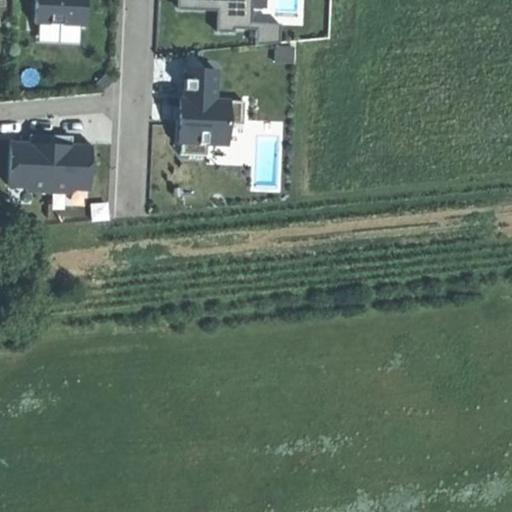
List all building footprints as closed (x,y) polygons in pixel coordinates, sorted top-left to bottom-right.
[(34,0),(34,24),(83,26),(84,0),(34,0)] [(177,0),(177,9),(217,10),(217,33),(233,33),(233,30),(250,30),(251,9),(249,9),(249,0),(177,0)] [(255,25),(255,46),(279,44),(280,24),(277,24),(277,26),(255,25)] [(216,71),(184,70),(183,100),(182,120),(178,120),(176,120),(175,144),(180,144),(180,155),(206,156),(207,145),(227,146),(228,125),(243,125),(244,102),(215,101),(216,71)] [(10,140),(8,186),(26,187),(26,191),(70,193),(70,189),(88,190),(90,144),(78,143),(77,147),(71,147),(71,143),(71,137),(29,135),(29,141),(29,145),(22,145),(23,141),(10,140)] [(259,137),(257,186),(274,186),(277,138),(259,137)]
